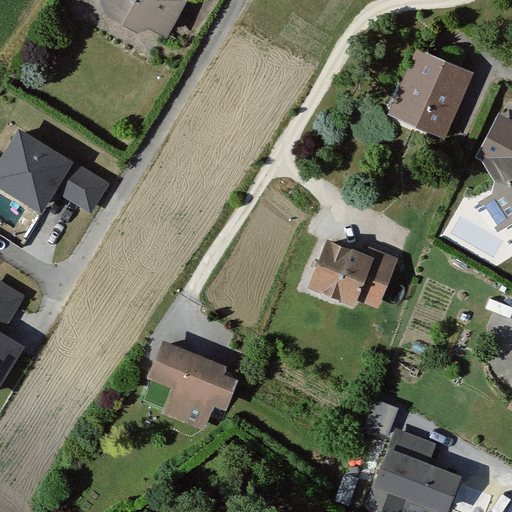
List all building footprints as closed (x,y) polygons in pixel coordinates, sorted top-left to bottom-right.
[(108,0),(112,2),(106,11),(131,26),(143,20),(163,31),(180,0),(108,0)] [(470,75),(425,52),(410,82),(416,85),(404,109),(443,128),(470,75)] [(511,122),(500,117),(481,154),(486,156),(501,181),(497,184),(495,193),(483,200),(498,225),(510,217),(511,217),(511,122)] [(75,161),(21,129),(0,165),(0,176),(42,202),(52,184),(55,179),(62,183),(75,161)] [(97,174),(75,161),(62,183),(73,190),(84,196),(97,174)] [(97,174),(84,196),(92,201),(105,178),(97,174)] [(55,179),(52,184),(59,188),(62,183),(55,179)] [(373,256),(334,241),(318,280),(358,296),(360,290),(381,299),(397,260),(375,251),(373,256)] [(0,292),(13,300),(17,292),(0,282),(0,292)] [(0,292),(0,321),(6,312),(13,300),(0,292)] [(0,371),(18,342),(1,332),(0,331),(0,371)] [(191,351),(170,343),(159,370),(188,382),(186,387),(183,385),(173,408),(208,421),(217,399),(213,397),(215,393),(230,399),(238,379),(223,373),(227,366),(210,359),(206,370),(195,365),(196,363),(196,362),(197,360),(197,359),(196,357),(195,356),(195,354),(193,353),(192,352),(191,351)] [(397,408),(377,400),(367,425),(387,433),(397,408)] [(431,446),(396,432),(368,502),(392,511),(401,490),(443,506),(454,476),(424,464),(431,446)]
